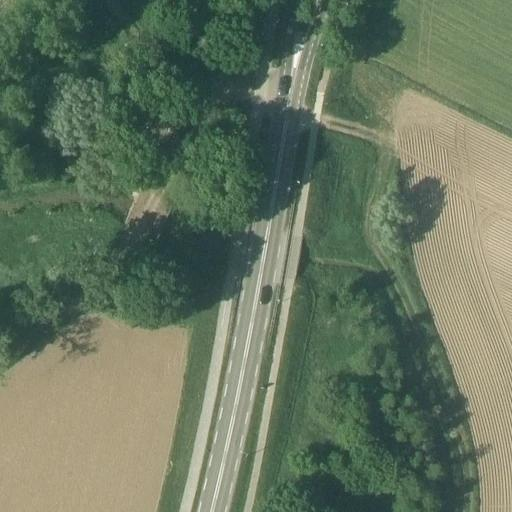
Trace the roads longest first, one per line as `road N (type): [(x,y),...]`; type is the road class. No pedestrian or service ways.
road 1 (primary): [(211,511),(306,0)]
road 2 (track): [(0,357),(80,299),(122,251),(222,102),(263,91),(289,101)]
